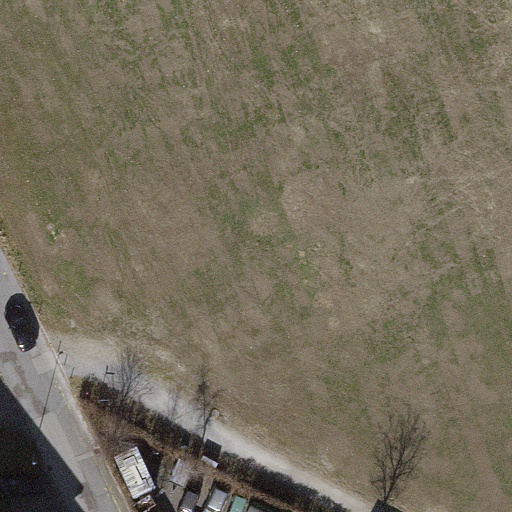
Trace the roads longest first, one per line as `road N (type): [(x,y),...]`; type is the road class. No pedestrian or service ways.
road 1 (track): [(10,329),(372,511)]
road 2 (residential): [(94,511),(0,306)]
